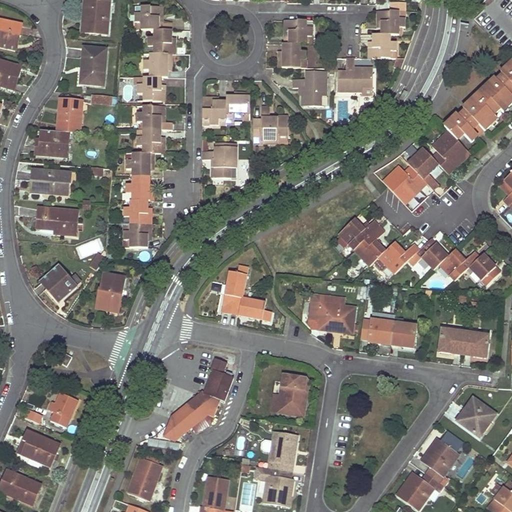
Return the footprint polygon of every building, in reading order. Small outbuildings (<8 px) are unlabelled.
[(88,18),(87,33),(108,34),(110,0),(99,0),(94,0),(84,0),(83,18),(88,18)] [(406,3),(392,3),(392,11),(400,11),(406,11),(406,3)] [(160,7),(135,7),(135,23),(141,23),(141,31),(154,31),(159,31),(159,23),(160,7)] [(391,35),(400,35),(400,28),(405,28),(405,19),(400,19),(400,11),(392,11),(380,11),(380,28),(380,35),(391,35)] [(0,20),(0,42),(18,45),(22,26),(0,20)] [(288,37),(288,44),(301,45),(307,45),(307,37),(313,38),(313,28),(307,28),(307,21),(289,21),(288,37)] [(153,48),(153,54),(168,54),(172,54),(173,38),(173,31),(159,31),(154,31),(154,38),(148,38),(148,47),(153,48)] [(391,59),(397,59),(397,43),(391,43),(391,35),(380,35),(372,35),(372,42),(372,59),(391,59)] [(18,45),(0,42),(0,48),(17,52),(18,45)] [(282,51),(282,68),(300,68),(301,61),(307,61),(307,52),(301,52),(301,45),(288,44),(282,44),(282,51)] [(82,65),(81,84),(100,86),(101,75),(104,75),(106,50),(84,48),(82,65)] [(168,71),(168,54),(153,54),(150,54),(150,61),(144,61),(144,71),(149,71),(149,78),(163,78),(168,78),(168,71)] [(338,71),(338,93),(363,94),(363,88),(372,88),(373,68),(362,68),(362,70),(355,70),(355,68),(355,59),(346,59),(346,71),(338,71)] [(0,87),(14,92),(18,80),(16,79),(19,68),(0,62),(0,87)] [(448,132),(454,138),(460,132),(464,136),(471,143),(481,134),(483,132),(484,132),(491,126),(487,122),(494,116),(500,110),(507,104),(509,107),(511,104),(511,63),(501,74),(503,76),(497,81),(495,79),(463,110),(465,112),(459,117),(457,116),(444,128),(448,132)] [(301,107),(322,107),(322,97),(327,97),(327,72),(305,72),(305,80),(292,80),(292,88),(298,88),(304,88),(304,96),(301,96),(301,107)] [(167,86),(163,86),(163,78),(149,78),(135,78),(135,85),(137,85),(137,95),(143,95),(142,102),(167,102),(167,86)] [(407,93),(404,91),(399,100),(402,102),(407,93)] [(91,95),(91,105),(116,107),(116,97),(91,95)] [(243,115),(250,115),(251,97),(234,96),(227,96),(227,102),(227,115),(234,115),(234,121),(243,121),(243,115)] [(82,102),(60,100),(59,113),(57,132),(69,134),(79,134),(82,102)] [(219,120),(226,120),(227,115),(227,102),(219,101),(203,101),(203,120),(210,120),(210,126),(219,126),(219,120)] [(507,104),(500,110),(503,113),(509,107),(507,104)] [(278,141),(278,136),(288,136),(291,137),(291,125),(288,125),(288,116),(278,116),(278,119),(270,119),(270,115),(270,106),(262,106),(261,119),(254,119),(253,141),(278,141)] [(162,107),(143,107),(143,114),(137,114),(137,123),(143,123),(143,130),(162,130),(173,130),(173,123),(166,122),(162,123),(162,107)] [(494,116),(487,122),(491,126),(498,120),(494,116)] [(142,147),(142,154),(151,154),(155,154),(161,154),(161,138),(162,130),(143,130),(142,138),(136,138),(137,147),(142,147)] [(36,156),(67,158),(69,134),(57,132),(42,131),(41,140),(37,140),(36,156)] [(450,166),(451,168),(468,153),(458,142),(454,138),(448,132),(432,147),(437,153),(431,158),(438,166),(444,172),(450,166)] [(460,132),(454,138),(458,142),(464,136),(460,132)] [(278,141),(253,141),(253,145),(288,146),(288,136),(278,136),(278,141)] [(211,178),(232,178),(232,168),(236,168),(237,145),(215,144),(215,152),(202,152),(202,160),(211,160),(214,160),(213,168),(211,168),(211,178)] [(432,192),(439,186),(428,175),(438,166),(431,158),(424,151),(408,166),(409,167),(422,180),(427,186),(432,192)] [(450,166),(444,172),(448,176),(470,155),(468,153),(451,168),(450,166)] [(131,177),(151,177),(151,170),(151,154),(142,154),(132,154),(132,161),(126,161),(126,170),(132,170),(131,177)] [(104,168),(92,167),(92,175),(103,177),(104,168)] [(415,186),(422,180),(409,167),(404,172),(399,167),(383,182),(390,190),(402,203),(417,188),(415,186)] [(46,194),(68,196),(68,185),(70,185),(71,174),(33,171),(32,187),(46,188),(46,194)] [(503,201),(508,206),(511,203),(511,173),(504,181),(511,189),(511,192),(509,195),(503,201)] [(126,194),(131,194),(131,201),(149,201),(150,201),(150,185),(151,177),(131,177),(131,185),(126,185),(126,194)] [(417,188),(402,203),(405,206),(427,186),(422,180),(415,186),(417,188)] [(499,185),(509,195),(511,192),(511,189),(504,181),(499,185)] [(124,224),(148,224),(149,208),(149,201),(131,201),(129,201),(129,209),(124,208),(124,217),(123,217),(121,219),(121,222),(123,224),(124,224)] [(38,219),(37,229),(54,231),(53,234),(76,236),(78,212),(39,209),(38,219)] [(338,235),(354,251),(379,227),(373,222),(369,226),(364,230),(361,226),(355,219),(338,235)] [(148,224),(124,224),(124,248),(148,248),(148,241),(148,224)] [(354,251),(369,267),(374,263),(379,258),(386,252),(375,241),(384,233),(379,227),(354,251)] [(420,250),(408,261),(414,267),(422,259),(434,272),(439,266),(449,257),(436,244),(433,246),(429,242),(420,250)] [(386,252),(379,258),(387,267),(394,275),(408,261),(420,250),(414,245),(405,254),(395,243),(386,252)] [(449,257),(439,266),(454,282),(469,268),(480,258),(474,252),(465,261),(456,251),(449,257)] [(105,260),(98,254),(90,266),(97,271),(105,260)] [(469,268),(486,286),(500,272),(491,263),(483,255),(480,258),(469,268)] [(379,258),(374,263),(382,272),(387,267),(379,258)] [(58,267),(42,282),(54,296),(56,294),(61,300),(76,287),(58,267)] [(239,267),(238,274),(230,272),(227,286),(232,287),(230,297),(225,296),(223,312),(239,315),(239,312),(250,313),(249,318),(270,322),(272,313),(264,311),(265,303),(243,299),(248,268),(239,267)] [(97,309),(117,313),(124,277),(104,273),(97,309)] [(312,296),(311,303),(344,308),(345,300),(312,296)] [(311,320),(310,327),(341,331),(341,333),(355,335),(356,328),(353,326),(355,309),(344,308),(311,303),(309,320),(311,320)] [(373,316),(372,321),(369,343),(381,345),(381,342),(391,343),(394,324),(395,319),(373,316)] [(416,327),(394,324),(391,343),(403,345),(402,348),(413,349),(416,327)] [(442,330),(439,353),(452,354),(452,351),(463,353),(466,333),(442,330)] [(473,357),(485,359),(489,337),(466,333),(463,353),(473,354),(473,357)] [(58,362),(67,367),(72,358),(64,353),(58,362)] [(173,419),(166,439),(175,442),(207,416),(213,419),(221,401),(225,403),(234,379),(223,374),(227,364),(215,360),(211,370),(216,371),(207,396),(203,395),(173,419)] [(283,379),(278,414),(303,418),(305,404),(302,404),(304,390),(297,390),(298,382),(283,379)] [(52,421),(66,428),(78,401),(60,394),(56,404),(53,412),(55,413),(52,421)] [(457,422),(479,438),(495,415),(473,399),(464,412),(457,422)] [(42,417),(28,411),(25,417),(39,424),(42,417)] [(22,455),(50,468),(60,446),(28,432),(24,441),(28,443),(22,455)] [(274,434),(269,469),(291,473),(293,465),(289,465),(291,450),(295,451),(297,438),(274,434)] [(446,434),(440,442),(456,454),(462,446),(446,434)] [(426,474),(444,488),(450,480),(447,479),(449,476),(446,472),(458,456),(456,454),(440,442),(437,440),(430,450),(433,452),(424,464),(430,469),(426,474)] [(24,441),(18,454),(22,455),(28,443),(24,441)] [(128,494),(150,502),(156,485),(163,467),(143,460),(138,475),(136,474),(128,494)] [(242,465),(241,473),(249,474),(250,467),(248,466),(242,465)] [(264,503),(289,507),(291,494),(288,494),(290,480),(291,473),(269,469),(264,503)] [(2,482),(0,487),(0,492),(32,506),(41,486),(7,471),(2,482)] [(397,496),(418,511),(434,490),(439,494),(444,488),(426,474),(422,480),(416,476),(407,489),(404,486),(397,496)] [(201,508),(200,511),(215,511),(215,510),(224,511),(229,481),(209,478),(204,508),(201,508)] [(263,498),(265,482),(258,481),(256,497),(263,498)] [(488,509),(491,511),(511,511),(511,483),(510,482),(504,489),(497,498),(488,509)] [(497,485),(491,493),(497,498),(504,489),(497,485)]
